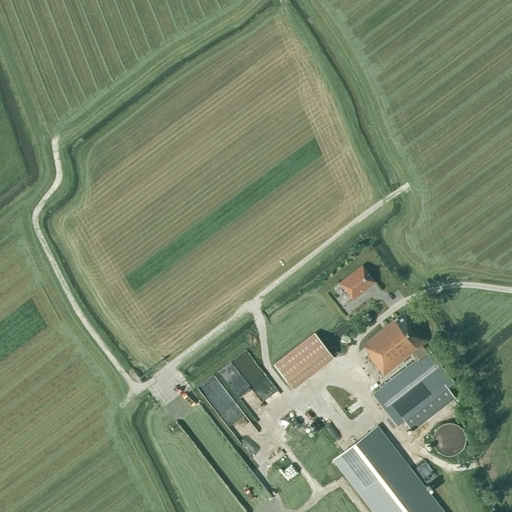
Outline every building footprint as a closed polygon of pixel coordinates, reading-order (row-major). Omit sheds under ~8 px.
[(375,283),(362,266),(339,284),(353,301),(375,283)] [(398,427),(404,421),(412,431),(455,399),(447,388),(454,383),(428,351),(427,352),(422,346),(427,342),(404,312),(361,345),(368,354),(367,355),(383,376),(411,354),(416,360),(372,395),(398,427)] [(332,356),(313,331),(272,363),(291,387),(332,356)] [(240,376),(256,367),(248,353),(232,363),(240,376)] [(219,383),(205,392),(226,422),(235,415),(233,412),(237,409),(219,383)] [(310,439),(321,432),(308,409),(296,415),(310,439)] [(452,422),(449,421),(446,422),(443,422),(440,424),(437,426),(435,428),(433,431),(432,434),(431,437),(430,440),(431,443),(432,446),(433,449),(435,452),(437,454),(440,456),(443,457),(446,458),(449,458),(452,458),(455,457),(458,456),(461,454),(463,452),(465,449),(466,446),(467,443),(467,440),(467,437),(466,434),(465,431),(463,428),(461,426),(458,424),(455,422),(452,422)] [(443,511),(376,424),(331,459),(372,511),(443,511)]
